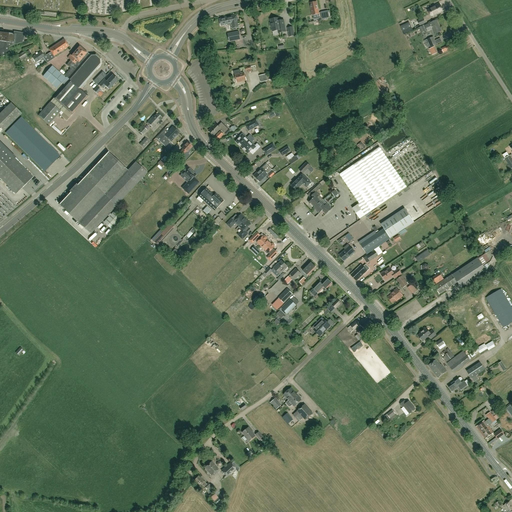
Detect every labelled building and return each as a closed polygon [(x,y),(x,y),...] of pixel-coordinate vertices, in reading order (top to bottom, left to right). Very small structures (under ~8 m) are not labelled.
[(434,16),(443,12),(439,3),(433,6),(433,7),(428,10),(431,17),(433,16),(434,16)] [(224,25),(224,26),(231,25),(231,29),(240,27),(238,19),(237,15),(233,16),(233,15),(222,18),(219,19),(221,26),(224,25)] [(283,20),(279,21),(279,18),(270,19),(271,23),(270,23),(270,27),(272,27),(272,31),(277,30),(278,34),(286,32),(283,20)] [(435,34),(441,31),(436,20),(430,23),(425,25),(428,31),(433,29),(435,34)] [(239,31),(228,33),(229,41),(241,39),(239,31)] [(0,57),(11,53),(9,47),(22,42),(24,34),(15,32),(14,34),(8,33),(0,32),(0,57)] [(431,47),(437,44),(433,37),(424,41),(428,48),(431,47)] [(45,56),(43,57),(47,63),(55,58),(54,56),(69,46),(64,39),(56,44),(49,49),(52,53),(51,54),(50,53),(44,56),(45,56)] [(79,62),(86,54),(87,53),(79,47),(72,56),(70,54),(67,58),(70,60),(66,65),(70,68),(77,60),(79,62)] [(45,56),(44,56),(41,51),(32,57),(36,62),(43,57),(45,56)] [(21,60),(27,57),(24,52),(18,56),(21,60)] [(80,89),(92,75),(92,74),(100,64),(100,59),(95,55),(90,55),(89,56),(86,54),(79,62),(77,60),(70,68),(64,75),(70,80),(80,89)] [(62,83),(66,78),(52,66),(43,76),(57,89),(62,83)] [(237,83),(246,80),(244,72),(241,73),(240,70),(234,71),(237,83)] [(266,74),(260,76),(261,82),(268,80),(266,74)] [(114,83),(118,80),(113,75),(107,81),(104,79),(99,85),(103,88),(105,86),(109,89),(112,85),(114,86),(115,85),(114,83)] [(64,107),(66,109),(61,116),(66,121),(72,114),(88,96),(80,89),(70,80),(65,85),(58,93),(53,98),(64,107)] [(97,94),(100,97),(103,95),(99,92),(101,90),(98,86),(94,91),(97,94)] [(50,102),(38,116),(49,125),(61,111),(50,102)] [(21,114),(11,103),(0,113),(0,127),(4,131),(21,114)] [(157,124),(162,118),(162,117),(157,113),(155,116),(154,115),(147,122),(153,128),(157,123),(157,124)] [(44,172),(60,156),(21,117),(5,133),(44,172)] [(257,126),(254,121),(246,126),(248,131),(257,126)] [(216,124),(209,131),(214,136),(220,129),(224,133),(228,129),(222,123),(218,126),(216,124)] [(168,131),(166,134),(165,135),(171,141),(179,133),(173,127),(168,132),(168,131)] [(218,140),(223,134),(220,132),(215,137),(218,140)] [(236,142),(242,148),(252,137),(250,135),(247,138),(242,133),(239,137),(240,137),(239,139),(238,139),(237,140),(237,141),(236,141),(236,142)] [(165,148),(170,142),(161,134),(157,139),(156,140),(165,148)] [(252,137),(242,148),(244,150),(244,151),(246,153),(247,153),(248,153),(248,154),(248,153),(250,152),(253,154),(260,147),(257,144),(255,146),(252,143),(253,142),(252,142),(254,139),(252,137)] [(150,145),(148,143),(150,142),(146,138),(139,144),(144,148),(145,147),(147,148),(150,145)] [(186,153),(192,146),(187,142),(181,148),(183,149),(179,154),(182,157),(186,152),(186,153)] [(0,144),(0,178),(16,194),(33,177),(14,158),(0,144)] [(273,144),(271,145),(263,150),(266,155),(276,149),(273,144)] [(282,156),(290,151),(287,146),(279,151),(282,156)] [(379,147),(343,172),(350,183),(347,185),(350,191),(352,193),(359,203),(358,204),(352,208),(360,219),(407,187),(379,147)] [(172,151),(166,157),(169,160),(175,154),(172,151)] [(305,155),(302,151),(296,155),(299,159),(305,155)] [(60,205),(90,234),(147,173),(135,162),(128,170),(109,153),(109,152),(108,152),(77,185),(76,184),(69,191),(70,192),(59,204),(60,205)] [(303,174),(310,166),(306,162),(299,170),(303,174)] [(265,177),(272,170),(266,164),(253,176),(256,173),(258,175),(259,174),(260,176),(262,175),(263,174),(265,177)] [(187,167),(182,173),(181,173),(182,174),(189,181),(187,183),(182,188),(188,194),(199,182),(193,177),(195,175),(196,175),(195,174),(188,167),(187,167)] [(256,173),(253,176),(259,182),(265,177),(263,174),(262,175),(260,176),(259,174),(258,175),(256,173)] [(303,175),(300,177),(297,180),(292,186),(296,190),(302,184),(302,185),(303,184),(307,187),(311,183),(303,175)] [(319,184),(307,195),(309,198),(311,200),(309,203),(314,208),(320,202),(316,198),(319,196),(316,192),(322,187),(319,184)] [(215,193),(214,195),(206,188),(198,196),(214,211),(223,201),(215,193)] [(320,202),(314,208),(319,214),(322,211),(326,214),(331,209),(328,206),(327,204),(326,204),(327,204),(323,200),(320,202)] [(384,229),(360,245),(367,255),(391,239),(390,238),(414,222),(405,209),(381,225),(384,229)] [(122,218),(115,211),(104,222),(111,229),(122,218)] [(235,222),(239,226),(242,223),(241,222),(244,218),(241,214),(235,221),(232,218),(227,224),(231,227),(235,222)] [(242,223),(239,226),(243,229),(238,234),(242,239),(247,234),(245,231),(248,228),(248,227),(251,224),(244,218),(241,222),(242,223)] [(159,241),(173,227),(170,224),(153,241),(158,245),(161,242),(159,241)] [(268,241),(266,239),(267,238),(264,236),(263,236),(261,238),(259,236),(260,235),(257,232),(251,239),(249,241),(252,243),(254,242),(255,240),(257,242),(262,247),(268,241)] [(268,241),(262,247),(266,250),(265,251),(265,252),(267,254),(268,254),(269,253),(270,254),(269,256),(267,258),(270,261),(271,259),(277,253),(274,250),(272,249),(274,247),(268,241)] [(257,254),(260,251),(255,245),(252,248),(257,254)] [(351,256),(355,253),(347,245),(343,248),(345,250),(339,256),(344,261),(350,255),(351,256)] [(370,261),(378,256),(375,250),(366,256),(370,261)] [(182,257),(177,252),(174,255),(180,260),(182,257)] [(487,271),(491,262),(485,254),(478,258),(434,286),(439,294),(457,282),(461,288),(487,271)] [(280,274),(287,266),(281,261),(277,265),(277,264),(273,268),(280,274)] [(313,270),(316,267),(311,262),(302,270),(308,275),(311,272),(312,272),(313,271),(313,270)] [(356,281),(370,268),(366,265),(363,267),(361,265),(350,275),(356,281)] [(295,280),(301,274),(296,268),(290,274),(295,280)] [(394,279),(401,274),(398,269),(393,273),(390,268),(381,274),(385,281),(392,276),(394,279)] [(434,285),(443,279),(440,274),(431,280),(434,285)] [(408,284),(402,276),(397,279),(403,288),(408,284)] [(302,285),(307,280),(304,277),(299,282),(302,285)] [(330,281),(327,279),(322,284),(320,282),(311,292),(315,296),(324,287),(326,289),(332,283),(331,282),(331,281),(330,281)] [(412,283),(406,288),(411,294),(417,289),(412,283)] [(390,293),(391,294),(387,297),(392,303),(396,300),(396,301),(403,296),(397,288),(390,293)] [(283,303),(284,303),(293,294),(287,289),(278,298),(280,300),(278,302),(281,305),(283,303)] [(503,328),(511,322),(511,307),(501,289),(486,298),(503,328)] [(350,300),(346,296),(342,301),(346,305),(350,300)] [(335,309),(341,303),(337,299),(332,305),(335,309)] [(284,311),(287,314),(296,306),(290,300),(282,309),(280,307),(278,310),(282,314),(284,311)] [(322,318),(317,323),(312,328),(313,329),(313,330),(320,336),(330,326),(324,319),(322,318)] [(354,330),(360,325),(357,320),(351,326),(348,329),(351,332),(354,330)] [(367,333),(375,326),(370,320),(362,326),(363,328),(359,331),(362,334),(366,331),(367,333)] [(431,339),(436,335),(432,330),(429,333),(426,328),(420,333),(421,333),(418,335),(423,341),(429,336),(431,339)] [(301,335),(297,338),(300,345),(305,342),(301,335)] [(444,343),(441,339),(435,344),(438,348),(438,347),(440,350),(446,346),(444,343)] [(493,339),(473,347),(475,353),(495,345),(493,339)] [(20,347),(15,353),(19,356),(24,351),(20,347)] [(447,362),(454,356),(448,348),(442,352),(445,355),(444,355),(445,356),(443,357),(447,362)] [(454,373),(470,361),(463,351),(447,363),(454,373)] [(438,378),(447,371),(441,364),(440,365),(436,359),(428,365),(438,378)] [(471,379),(485,370),(480,362),(466,371),(471,379)] [(452,384),(449,387),(452,392),(459,387),(461,390),(468,386),(464,381),(461,382),(458,378),(451,384),(452,384)] [(290,407),(293,404),(294,406),(301,400),(291,388),(284,394),(289,400),(286,403),(289,407),(290,407)] [(276,410),(281,406),(275,399),(270,403),(276,410)] [(410,414),(415,409),(409,401),(407,403),(405,400),(400,404),(403,408),(401,409),(407,416),(409,413),(410,414)] [(297,411),(299,413),(295,417),(299,421),(303,417),(305,420),(313,413),(305,404),(297,411)] [(392,420),(390,418),(396,414),(392,410),(384,416),(389,422),(392,420)] [(490,412),(486,415),(489,419),(492,423),(496,420),(493,416),(490,412)] [(293,419),(288,413),(282,417),(288,424),(293,419)] [(484,421),(476,427),(485,439),(493,433),(488,426),(492,423),(489,419),(485,422),(484,421)] [(249,441),(255,436),(248,427),(242,432),(249,441)] [(494,434),(498,439),(504,434),(500,429),(494,434)] [(261,452),(266,448),(269,445),(267,442),(264,444),(259,448),(261,452)] [(251,450),(248,453),(246,454),(250,459),(254,455),(251,450)] [(211,475),(215,471),(217,473),(218,472),(216,470),(218,469),(212,461),(205,467),(211,475)] [(231,463),(221,471),(227,477),(236,469),(231,463)] [(208,491),(212,487),(208,483),(207,484),(198,476),(194,480),(199,485),(201,483),(208,491)] [(212,499),(216,496),(216,495),(218,493),(216,490),(209,496),(212,499)]
